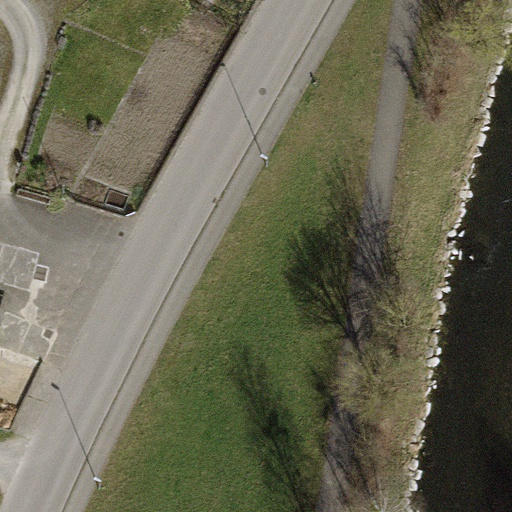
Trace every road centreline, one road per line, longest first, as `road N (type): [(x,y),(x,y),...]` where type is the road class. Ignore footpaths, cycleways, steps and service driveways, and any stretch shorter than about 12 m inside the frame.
road 1 (tertiary): [(35,511),(101,364),(301,0)]
road 2 (track): [(410,0),(337,511)]
